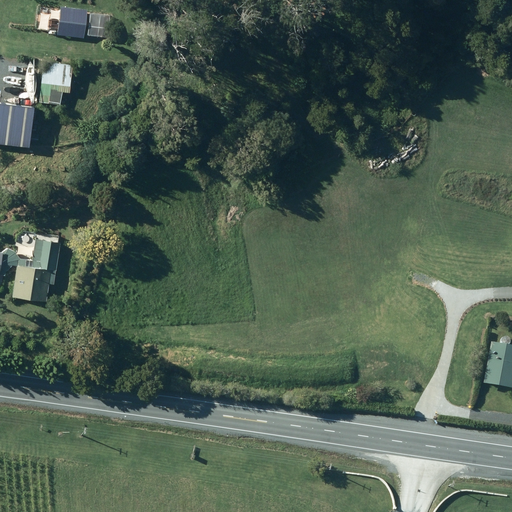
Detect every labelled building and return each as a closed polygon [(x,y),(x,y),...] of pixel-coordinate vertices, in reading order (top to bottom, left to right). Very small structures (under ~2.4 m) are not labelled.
[(40,7),(38,29),(102,36),(104,14),(40,7)] [(75,64),(44,61),(41,82),(72,85),(75,64)] [(65,90),(49,88),(48,103),(63,105),(65,90)] [(35,104),(0,100),(0,145),(31,148),(35,104)] [(12,294),(49,301),(56,262),(60,239),(35,235),(31,258),(19,256),(12,294)] [(15,251),(0,249),(0,275),(4,276),(5,265),(13,266),(15,251)]
